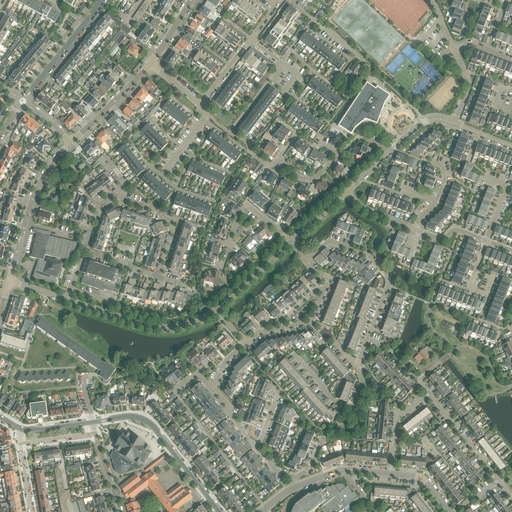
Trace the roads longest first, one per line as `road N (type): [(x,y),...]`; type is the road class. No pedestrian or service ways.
road 1 (residential): [(84,251),(99,203),(113,195),(178,216),(157,276)]
road 2 (tertiary): [(220,511),(144,420),(92,421)]
road 3 (residential): [(367,338),(389,279),(367,255),(328,240),(304,260)]
road 4 (residential): [(67,299),(158,327),(198,321),(213,310)]
road 5 (tertiary): [(9,280),(36,190),(70,143)]
road 6 (residential): [(264,507),(173,391)]
road 7 (residential): [(289,243),(245,205),(222,265)]
road 8 (residential): [(26,96),(101,0)]
